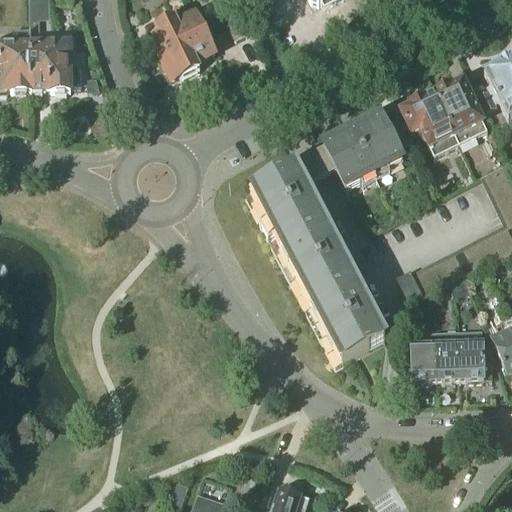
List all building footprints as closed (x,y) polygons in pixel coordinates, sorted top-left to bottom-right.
[(34,0),(29,0),(30,37),(31,44),(31,52),(33,99),(50,98),(52,100),(71,99),(71,96),(82,96),(81,78),(70,78),(70,51),(40,52),(39,25),(48,25),(47,7),(34,0)] [(302,0),(308,11),(315,13),(340,0),(302,0)] [(178,33),(173,25),(166,22),(156,27),(154,33),(159,42),(153,45),(161,61),(162,61),(164,66),(161,69),(162,72),(170,88),(173,90),(176,90),(182,87),(182,88),(201,78),(199,73),(210,67),(210,66),(216,63),(207,46),(210,45),(205,35),(202,36),(196,23),(178,33)] [(234,48),(246,42),(237,22),(225,28),(234,48)] [(15,53),(0,53),(0,97),(10,98),(11,101),(16,100),(17,104),(26,103),(28,100),(33,100),(33,99),(31,52),(31,44),(30,37),(14,38),(15,53)] [(511,67),(484,82),(490,93),(486,95),(488,100),(477,105),(485,120),(496,114),(494,111),(498,109),(507,128),(508,128),(511,135),(511,67)] [(434,103),(433,104),(453,145),(457,152),(473,145),(469,137),(475,134),(483,153),(491,149),(462,90),(449,96),(445,94),(436,98),(434,103)] [(428,155),(432,164),(457,152),(453,145),(433,104),(408,116),(400,120),(410,142),(419,138),(428,155)] [(400,165),(389,142),(381,126),(324,156),(326,159),(337,182),(346,199),(402,169),(400,165)] [(401,136),(389,142),(400,165),(412,159),(401,136)] [(306,174),(296,179),(306,198),(337,182),(326,159),(304,170),(306,174)] [(486,196),(508,186),(503,174),(481,185),(486,196)] [(276,262),(326,236),(306,198),(296,179),(246,205),(276,262)] [(492,207),(511,197),(511,195),(508,186),(486,196),(492,207)] [(497,218),(511,210),(511,197),(492,207),(497,218)] [(509,225),(511,223),(511,210),(497,218),(502,228),(509,224),(509,225)] [(511,223),(509,225),(509,224),(502,228),(505,234),(506,237),(511,233),(511,223)] [(511,258),(511,248),(506,237),(505,234),(496,238),(508,260),(511,258)] [(306,319),(355,293),(326,236),(276,262),(306,319)] [(497,266),(508,260),(496,238),(485,244),(497,266)] [(486,272),(497,266),(485,244),(474,249),(486,272)] [(475,278),(486,272),(474,249),(464,255),(475,278)] [(465,283),(475,278),(464,255),(453,261),(465,283)] [(454,289),(465,283),(453,261),(442,266),(454,289)] [(444,294),(454,289),(442,266),(433,271),(444,294)] [(433,300),(444,294),(433,271),(421,277),(433,300)] [(422,306),(433,300),(421,277),(410,283),(422,306)] [(422,306),(410,283),(409,283),(409,282),(398,287),(408,308),(419,303),(420,306),(422,306)] [(355,293),(306,319),(336,376),(385,351),(355,293)] [(511,331),(490,340),(493,348),(508,385),(511,385),(511,331)] [(437,391),(461,390),(459,339),(446,340),(435,340),(435,352),(437,391)] [(459,339),(461,390),(484,389),(483,351),(481,351),(480,339),(470,339),(459,339)] [(437,391),(435,352),(435,340),(423,340),(423,353),(411,353),(412,377),(405,378),(406,391),(412,391),(412,392),(437,391)] [(306,511),(309,506),(279,496),(273,511),(306,511)]
